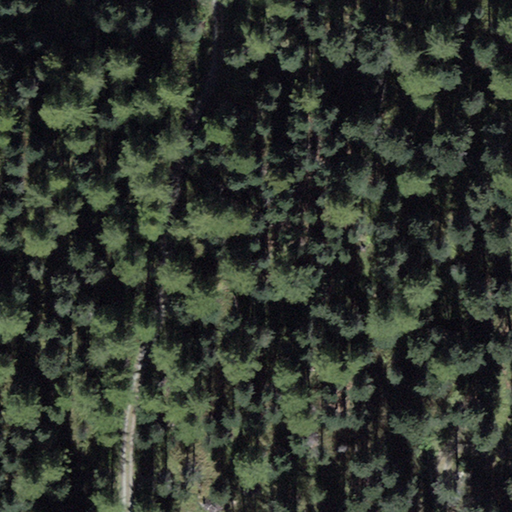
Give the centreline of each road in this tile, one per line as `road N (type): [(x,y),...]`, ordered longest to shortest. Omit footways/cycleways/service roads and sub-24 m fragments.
road 1 (track): [(124,511),(185,120),(217,62),(218,0)]
road 2 (track): [(448,511),(448,454),(468,438),(481,443),(511,506)]
